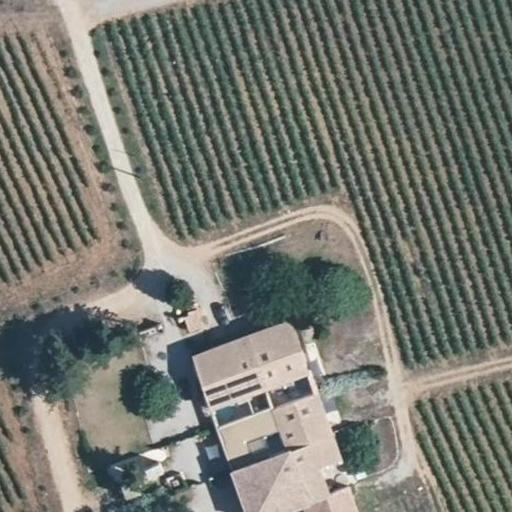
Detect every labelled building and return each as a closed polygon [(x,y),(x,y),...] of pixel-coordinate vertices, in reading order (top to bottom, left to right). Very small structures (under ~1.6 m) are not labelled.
[(176,317),(180,329),(205,320),(201,310),(176,317)] [(191,359),(245,511),(296,511),(303,510),(351,493),(290,323),(233,344),(191,359)] [(151,480),(156,495),(170,491),(160,462),(145,467),(146,470),(142,472),(145,482),(151,480)] [(117,484),(123,502),(139,497),(132,478),(117,484)] [(303,510),(303,511),(356,511),(351,493),(303,510)]
